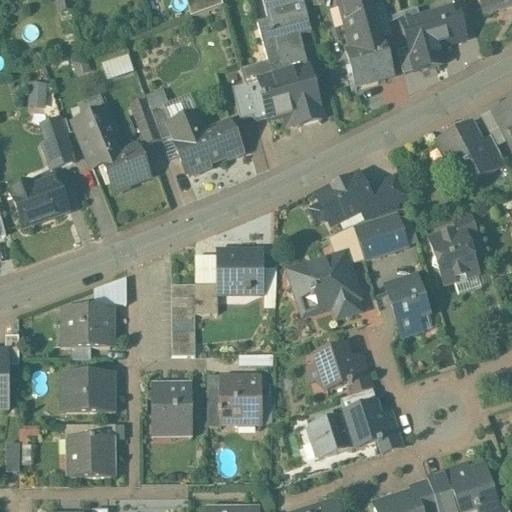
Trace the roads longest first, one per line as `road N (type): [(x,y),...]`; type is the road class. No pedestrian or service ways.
road 1 (residential): [(131,249),(306,174),(511,69)]
road 2 (residential): [(131,249),(133,491)]
road 3 (residential): [(0,298),(131,249)]
road 4 (residential): [(426,409),(417,452),(345,479)]
